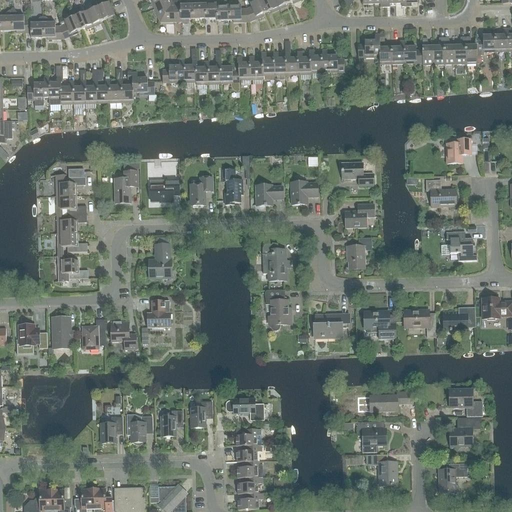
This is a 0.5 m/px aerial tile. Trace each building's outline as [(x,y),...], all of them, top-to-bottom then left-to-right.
[(160,23),(174,0),(160,0),(152,4),(160,23)] [(181,1),(178,0),(174,0),(160,23),(181,23),(180,6),(181,6),(181,1)] [(188,0),(182,6),(181,6),(180,6),(181,23),(189,23),(189,20),(193,20),(192,0),(188,0)] [(202,5),(195,0),(192,0),(193,20),(205,20),(204,5),(202,5)] [(216,0),(204,0),(204,5),(205,20),(216,19),(217,19),(216,7),(217,7),(216,1),(216,0)] [(233,24),(247,23),(249,23),(246,10),(241,10),(241,7),(238,7),(231,0),(228,1),(229,21),(233,21),(233,24)] [(249,23),(255,21),(264,17),(263,15),(267,13),(260,0),(253,0),(251,4),(250,5),(251,8),(246,10),(249,23)] [(260,0),(267,13),(270,12),(271,14),(279,11),(274,0),(260,0)] [(274,0),(279,11),(286,8),(285,5),(289,4),(287,0),(274,0)] [(373,0),(374,5),(380,5),(380,8),(385,8),(384,0),(373,0)] [(395,4),(395,0),(384,0),(385,8),(390,8),(390,4),(395,4)] [(93,10),(87,12),(93,28),(101,25),(100,23),(103,21),(95,2),(96,2),(95,1),(90,3),(93,10)] [(109,3),(107,4),(98,1),(96,2),(95,2),(103,21),(107,20),(108,22),(116,19),(109,3)] [(229,21),(228,1),(216,1),(217,7),(216,7),(217,19),(216,19),(216,22),(229,21)] [(72,10),(73,11),(81,30),(85,29),(86,31),(93,28),(87,12),(80,15),(77,8),(72,10)] [(0,17),(0,31),(0,32),(12,32),(12,11),(9,11),(2,18),(0,17)] [(16,32),(16,34),(31,34),(31,25),(31,24),(31,21),(24,21),(24,17),(22,17),(14,11),(12,11),(12,32),(16,32)] [(61,27),(63,40),(78,34),(78,32),(81,30),(73,11),(70,12),(66,21),(64,22),(66,25),(61,27)] [(33,24),(31,24),(31,25),(31,34),(31,39),(43,39),(43,18),(40,18),(33,24)] [(47,41),(61,40),(63,40),(61,27),(55,27),(55,24),(53,24),(45,18),(43,18),(43,39),(47,39),(47,41)] [(503,36),(495,36),(495,53),(508,53),(508,36),(508,30),(503,30),(503,36)] [(365,46),(358,46),(358,59),(374,59),(373,56),(379,56),(379,49),(380,49),(380,42),(379,42),(379,36),(375,36),(375,42),(364,42),(365,46)] [(483,40),(476,41),(476,46),(477,54),(495,53),(495,36),(483,37),(483,40)] [(460,47),(455,47),(455,66),(466,65),(465,38),(460,38),(460,47)] [(470,38),(465,38),(466,65),(477,65),(477,54),(476,46),(471,46),(470,38)] [(422,48),(422,51),(423,64),(422,64),(422,66),(434,66),(433,47),(427,48),(427,39),(422,39),(422,48)] [(439,47),(433,47),(434,66),(444,66),(444,39),(438,39),(439,47)] [(449,39),(444,39),(444,66),(455,66),(455,47),(449,47),(449,39)] [(392,65),(404,65),(403,48),(405,48),(404,42),(399,42),(400,48),(391,49),(392,65)] [(422,51),(416,52),(416,48),(405,48),(403,48),(404,65),(422,64),(423,64),(422,51)] [(379,66),(392,65),(391,49),(380,49),(379,49),(379,56),(379,66)] [(344,60),(337,61),(337,57),(327,57),(327,51),(322,51),(322,57),(323,72),(329,71),(329,74),(344,73),(344,60)] [(314,52),(309,52),(309,58),(310,58),(310,59),(310,74),(311,74),(313,74),(313,78),(322,78),(322,74),(323,74),(323,72),(322,57),(314,58),(314,52)] [(285,54),(285,60),(286,60),(287,76),(299,76),(298,59),(297,59),(290,59),(290,53),(288,53),(285,54)] [(297,59),(298,59),(299,76),(300,76),(300,80),(310,80),(310,76),(311,76),(311,74),(310,74),(310,59),(302,59),(302,53),(297,53),(297,59)] [(266,54),(261,54),(261,61),(262,60),(262,64),(263,64),(263,77),(265,77),(265,81),(274,81),(274,77),(275,77),(274,60),(273,60),(266,60),(266,54)] [(273,60),(274,60),(275,77),(276,77),(276,81),(286,80),(286,76),(287,76),(286,60),(285,60),(278,60),(278,54),(273,54),(273,60)] [(237,59),(237,64),(237,65),(237,72),(238,72),(239,72),(239,81),(241,81),(241,85),(250,85),(250,81),(251,81),(250,64),(249,64),(242,64),(242,58),(237,59)] [(249,64),(250,64),(251,81),(253,81),(253,85),(255,85),(262,85),(262,81),(263,81),(263,77),(263,64),(262,64),(254,64),(254,58),(249,58),(249,64)] [(169,71),(162,71),(162,84),(178,84),(178,82),(184,81),(184,67),(184,61),(179,61),(179,67),(169,67),(169,71)] [(184,81),(184,84),(185,84),(185,88),(194,88),(194,84),(196,84),(197,84),(196,69),(195,69),(195,67),(197,67),(197,61),(192,61),(192,67),(184,67),(184,81)] [(204,69),(196,69),(197,84),(196,84),(196,86),(197,86),(197,90),(198,90),(206,90),(206,86),(208,86),(208,69),(209,69),(209,63),(204,63),(204,69)] [(209,69),(208,69),(208,86),(209,86),(209,90),(218,89),(218,85),(220,85),(220,69),(221,69),(221,63),(216,63),(216,69),(209,69)] [(220,85),(231,85),(231,89),(234,93),(240,93),(239,81),(239,72),(238,72),(237,72),(237,65),(237,64),(232,64),(232,68),(221,69),(220,69),(220,85)] [(154,96),(154,83),(147,83),(147,79),(137,80),(137,74),(132,74),(132,80),(132,87),(133,87),(133,94),(139,94),(139,96),(154,96)] [(27,89),(27,102),(34,102),(34,107),(44,107),(43,99),(49,99),(49,84),(49,78),(44,79),(44,85),(34,85),(34,88),(27,89)] [(49,99),(49,101),(49,106),(61,106),(61,101),(60,89),(61,89),(61,84),(62,84),(62,78),(57,78),(57,84),(49,84),(49,99)] [(97,105),(109,104),(109,88),(110,87),(110,81),(105,82),(105,88),(98,88),(97,88),(97,105)] [(109,104),(121,104),(121,87),(122,87),(122,81),(117,81),(117,87),(110,87),(109,88),(109,104)] [(74,82),(69,83),(69,89),(61,89),(60,89),(61,101),(61,106),(62,106),(62,110),(71,110),(71,105),(73,105),(73,89),(74,88),(74,82)] [(74,88),(73,89),(73,105),(74,105),(74,110),(83,109),(83,105),(85,105),(85,88),(86,88),(86,82),(81,82),(81,88),(74,88)] [(95,105),(97,105),(97,88),(98,88),(98,82),(93,82),(93,88),(86,88),(85,88),(85,105),(86,105),(86,109),(95,109),(95,105)] [(132,87),(122,87),(121,87),(121,104),(133,104),(133,94),(133,87),(132,87)] [(11,123),(3,123),(0,122),(0,144),(6,144),(6,140),(12,140),(11,129),(11,123)] [(462,157),(471,156),(470,140),(456,141),(456,145),(446,145),(447,165),(462,165),(462,157)] [(359,187),(373,187),(373,175),(363,175),(363,164),(341,164),(342,180),(359,180),(359,187)] [(84,178),(84,171),(68,171),(69,179),(66,179),(66,176),(56,176),(56,177),(56,197),(56,198),(76,197),(76,187),(86,186),(85,178),(84,178)] [(240,196),(243,196),(242,182),(235,182),(235,171),(222,171),(223,183),(227,183),(227,195),(225,195),(225,206),(234,206),(234,204),(241,204),(240,196)] [(130,188),(138,188),(138,173),(124,173),(124,180),(115,180),(115,205),(131,205),(130,188)] [(205,193),(213,193),(212,179),(200,179),(200,186),(190,186),(190,207),(206,207),(205,193)] [(159,204),(173,203),(172,197),(180,196),(179,181),(168,182),(150,182),(151,203),(159,202),(159,204)] [(455,191),(441,192),(441,181),(426,182),(426,193),(430,192),(431,209),(440,209),(440,208),(456,207),(455,191)] [(299,205),(308,205),(308,199),(318,198),(318,184),(307,185),(307,183),(291,184),(291,206),(299,206),(299,205)] [(272,201),(283,200),(283,188),(272,188),(272,186),(256,187),(256,206),(259,206),(259,207),(273,207),(272,201)] [(76,197),(56,198),(57,211),(66,211),(66,216),(86,216),(86,207),(77,208),(76,197)] [(366,219),(374,218),(374,205),(358,206),(358,213),(345,213),(346,229),(366,228),(366,219)] [(86,216),(66,216),(66,222),(57,222),(57,235),(52,235),(77,234),(77,224),(87,224),(86,216)] [(465,240),(465,233),(446,234),(446,241),(450,241),(450,246),(441,247),(441,256),(450,256),(458,255),(458,263),(477,262),(476,254),(473,254),(472,240),(465,240)] [(87,253),(87,251),(87,245),(78,245),(77,234),(52,235),(52,236),(57,235),(58,248),(67,248),(67,253),(87,253)] [(358,240),(359,245),(359,248),(346,248),(347,257),(348,257),(349,271),(365,270),(364,252),(372,252),(371,239),(358,240)] [(286,262),(286,251),(285,251),(278,251),(278,245),(272,244),(272,245),(268,245),(267,245),(266,245),(265,246),(264,246),(264,247),(263,248),(263,249),(262,249),(262,250),(263,275),(268,275),(268,282),(286,282),(286,269),(288,269),(288,262),(286,262)] [(149,262),(149,279),(171,279),(171,261),(170,261),(169,246),(155,246),(156,261),(149,262)] [(69,280),(88,280),(88,272),(78,272),(78,261),(58,262),(59,282),(54,283),(69,283),(69,280)] [(269,316),(266,316),(266,326),(270,326),(270,328),(270,329),(271,330),(272,331),(273,332),(275,332),(276,331),(277,331),(278,330),(279,328),(279,327),(279,326),(291,326),(291,315),(288,316),(288,302),(285,302),(285,291),(268,291),(267,291),(266,292),(265,293),(264,295),(266,306),(269,306),(269,316)] [(511,302),(500,303),(499,300),(481,300),(482,320),(500,320),(500,318),(511,317),(511,302)] [(154,315),(147,315),(148,329),(171,328),(171,314),(169,314),(169,302),(151,303),(151,311),(154,311),(154,315)] [(475,309),(470,309),(458,309),(458,313),(443,313),(444,332),(452,332),(452,331),(468,331),(467,329),(475,329),(475,309)] [(435,315),(429,315),(426,315),(426,311),(406,312),(406,329),(426,328),(427,339),(436,339),(435,315)] [(395,316),(389,316),(387,316),(387,313),(366,313),(367,335),(378,335),(379,341),(396,341),(395,316)] [(348,316),(338,316),(334,316),(334,317),(316,318),(317,327),(314,327),(315,339),(342,339),(341,329),(349,329),(348,316)] [(70,319),(53,320),(54,349),(54,350),(70,349),(70,319)] [(105,321),(98,321),(96,321),(96,328),(83,328),(83,351),(91,351),(91,348),(98,348),(98,347),(106,347),(105,321)] [(124,351),(136,351),(136,336),(129,336),(129,323),(111,323),(111,343),(124,343),(124,351)] [(34,356),(34,346),(34,344),(39,344),(39,350),(48,350),(47,334),(39,334),(39,330),(34,330),(34,326),(19,327),(20,346),(17,346),(17,356),(34,356)] [(466,408),(466,418),(482,417),(482,402),(471,403),(471,391),(450,391),(451,408),(466,408)] [(397,405),(410,405),(410,393),(397,394),(397,396),(370,397),(370,413),(398,412),(397,405)] [(233,400),(233,402),(229,402),(227,404),(226,405),(226,410),(227,413),(229,414),(233,414),(233,415),(250,415),(250,422),(264,422),(263,406),(255,406),(255,400),(233,400)] [(205,417),(212,417),(212,403),(201,403),(201,409),(190,409),(191,429),(206,429),(205,417)] [(176,425),(183,425),(182,412),(171,412),(171,418),(161,418),(161,438),(176,438),(176,425)] [(152,418),(142,418),(135,416),(127,416),(127,436),(131,436),(131,444),(133,444),(134,445),(136,446),(137,447),(138,447),(141,447),(142,446),(144,445),(145,444),(146,444),(146,431),(153,431),(152,418)] [(116,432),(123,432),(122,419),(111,419),(111,425),(100,425),(101,445),(116,444),(116,432)] [(450,431),(450,432),(450,447),(472,447),(472,431),(471,427),(475,426),(475,419),(457,420),(457,431),(450,431)] [(364,437),(365,447),(362,447),(362,454),(377,454),(377,447),(385,446),(384,430),(372,430),(372,423),(357,424),(357,437),(364,437)] [(246,436),(236,437),(236,447),(246,447),(257,447),(256,436),(261,436),(261,431),(246,431),(246,436)] [(246,452),(236,453),(237,463),(247,463),(257,463),(257,452),(261,452),(261,447),(257,447),(246,447),(246,452)] [(387,464),(387,462),(387,456),(366,457),(366,466),(373,466),(373,467),(378,467),(378,472),(379,472),(380,487),(397,486),(396,471),(397,471),(397,464),(387,464)] [(262,479),(262,468),(262,463),(257,463),(247,463),(247,468),(237,469),(237,479),(247,479),(262,479)] [(438,473),(439,493),(456,493),(455,478),(467,478),(466,465),(449,465),(449,473),(438,473)] [(247,484),(237,485),(237,495),(248,495),(258,495),(258,484),(262,484),(262,479),(247,479),(247,484)] [(186,511),(186,494),(184,494),(183,493),(183,492),(182,491),(182,490),(181,490),(180,490),(179,490),(179,488),(158,488),(159,503),(161,503),(163,502),(163,511),(172,511),(171,511),(186,511)] [(144,511),(144,499),(142,499),(142,489),(128,489),(128,493),(114,494),(114,502),(114,511),(144,511)] [(81,500),(80,500),(74,500),(75,509),(76,509),(75,511),(86,511),(87,511),(94,511),(93,490),(87,490),(87,491),(81,491),(81,500)] [(111,511),(112,502),(106,502),(105,490),(99,491),(99,490),(93,490),(94,511),(111,511)] [(24,508),(24,511),(23,511),(48,511),(52,511),(51,491),(45,492),(39,492),(40,501),(30,502),(24,508)] [(71,500),(65,501),(64,501),(63,492),(57,492),(57,491),(51,491),(52,511),(59,511),(70,511),(70,509),(71,509),(71,500)] [(248,500),(238,501),(238,511),(258,511),(258,500),(263,500),(263,495),(258,495),(248,495),(248,500)]
